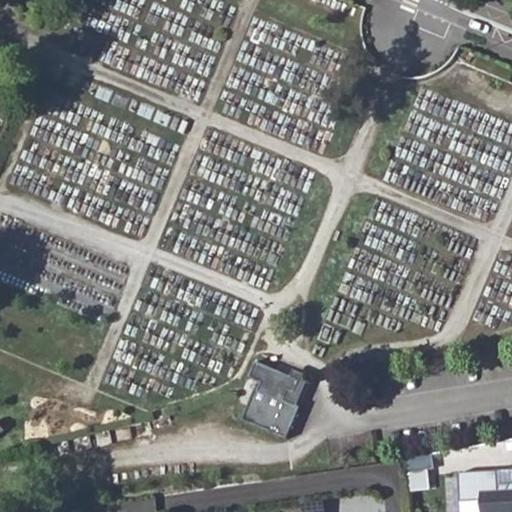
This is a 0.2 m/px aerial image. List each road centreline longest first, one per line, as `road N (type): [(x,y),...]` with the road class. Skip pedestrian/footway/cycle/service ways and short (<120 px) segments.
road 1 (residential): [(175,505),(392,473),(397,511)]
road 2 (residential): [(382,413),(511,392)]
